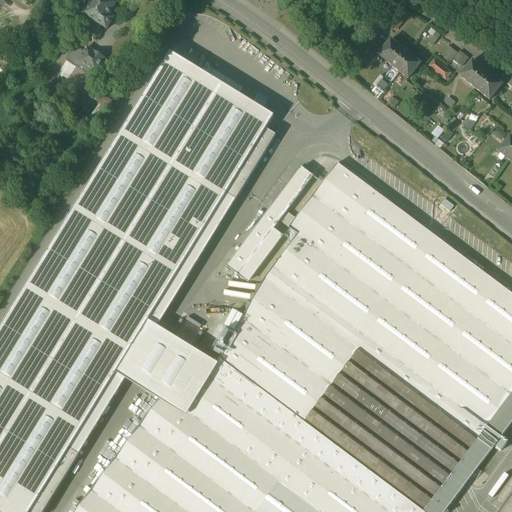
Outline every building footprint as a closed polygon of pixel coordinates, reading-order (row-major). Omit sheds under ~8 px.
[(94,0),(91,7),(89,5),(86,6),(84,10),(84,13),(86,14),(85,16),(97,24),(95,26),(100,29),(102,27),(108,31),(114,20),(109,17),(117,5),(109,0),(94,0)] [(410,15),(403,10),(390,27),(397,32),(410,15)] [(421,65),(391,41),(379,56),(409,81),(421,65)] [(88,49),(85,53),(76,47),(67,62),(93,78),(105,60),(95,53),(88,49)] [(171,54),(0,331),(0,511),(45,511),(80,456),(70,450),(227,195),(237,201),(277,137),(267,130),(275,118),(171,54)] [(452,74),(435,61),(430,68),(446,81),(452,74)] [(503,86),(473,62),(460,77),(490,101),(503,86)] [(373,93),(379,98),(390,85),(380,77),(374,84),(377,88),(373,93)] [(463,125),(470,130),(476,123),(469,118),(463,125)] [(511,137),(498,152),(511,163),(511,137)] [(511,392),(511,295),(338,165),(293,224),(294,224),(290,229),(298,235),(265,280),(221,360),(238,372),(292,300),(359,350),(477,439),(511,392)] [(494,166),(490,173),(495,177),(499,170),(494,166)] [(359,350),(292,300),(238,372),(240,374),(304,422),(305,422),(359,350)] [(477,439),(359,350),(305,422),(304,422),(304,423),(422,511),(446,511),(492,451),(493,450),(477,439)] [(221,359),(183,409),(193,417),(202,425),(240,374),(238,372),(221,360),(221,359)] [(304,422),(240,374),(202,425),(241,454),(280,482),(257,511),(422,511),(304,423),(304,422)] [(183,409),(164,395),(76,511),(197,511),(241,454),(202,425),(193,417),(183,409)] [(241,454),(197,511),(257,511),(280,482),(241,454)]
